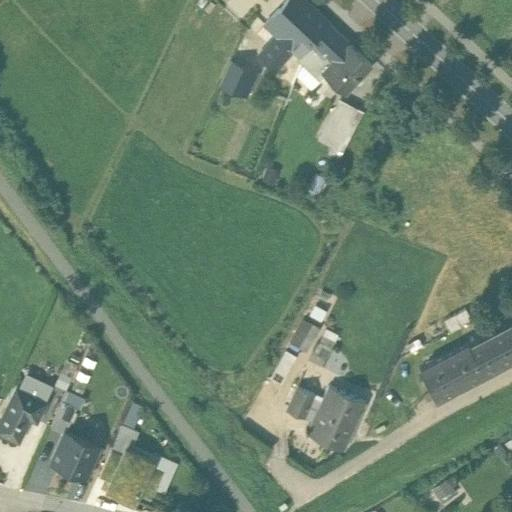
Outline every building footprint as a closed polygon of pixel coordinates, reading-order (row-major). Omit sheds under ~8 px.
[(302,0),(290,0),(267,25),(279,37),(261,55),(275,68),(293,49),(299,54),(296,56),(302,62),(311,39),(327,23),(302,0)] [(327,23),(311,39),(302,62),(318,77),(322,73),(343,92),(370,63),(327,23)] [(302,62),(295,59),(284,87),(291,90),(302,62)] [(253,70),(233,61),(223,83),(242,92),(253,70)] [(343,150),(362,108),(336,96),(317,138),(343,150)] [(445,318),(450,328),(471,317),(466,307),(445,318)] [(511,317),(469,340),(468,339),(419,364),(435,395),(511,354),(511,317)] [(309,322),(295,344),(305,350),(319,328),(309,322)] [(324,326),(313,348),(325,354),(336,332),(324,326)] [(285,348),(270,375),(281,381),(296,354),(285,348)] [(311,395),(296,388),(286,410),(301,417),(303,413),(314,418),(321,404),(310,399),(311,395)] [(364,404),(328,388),(321,404),(314,418),(307,434),(343,451),(364,404)] [(47,404),(16,389),(0,422),(0,429),(19,438),(30,415),(40,420),(47,404)] [(108,401),(92,394),(87,407),(93,409),(90,416),(96,419),(99,411),(103,413),(108,401)] [(75,405),(62,399),(51,423),(63,429),(65,429),(75,405)] [(385,427),(383,423),(375,428),(377,431),(385,427)] [(65,429),(63,429),(49,459),(82,474),(96,444),(65,429)] [(106,487),(134,499),(138,490),(149,466),(152,459),(125,447),(121,455),(111,478),(106,487)] [(111,478),(121,455),(110,450),(99,473),(111,478)] [(149,466),(138,490),(149,495),(160,471),(149,466)]
